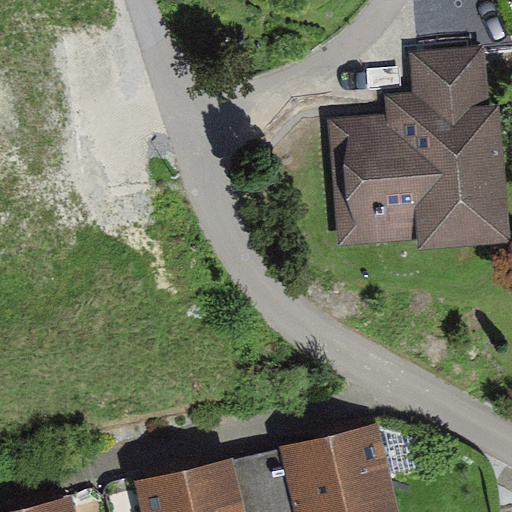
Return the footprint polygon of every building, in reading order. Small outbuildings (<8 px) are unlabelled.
[(72,0),(0,0),(0,164),(90,155),(72,0)] [(511,176),(503,44),(415,50),(418,91),(338,97),(348,238),(409,235),(411,263),(511,255),(511,176)] [(408,511),(386,423),(280,449),(295,511),(408,511)] [(251,511),(239,461),(135,486),(141,511),(251,511)] [(82,511),(80,503),(41,511),(82,511)]
